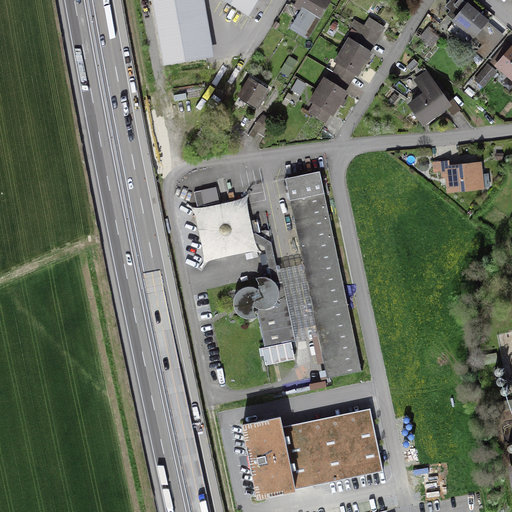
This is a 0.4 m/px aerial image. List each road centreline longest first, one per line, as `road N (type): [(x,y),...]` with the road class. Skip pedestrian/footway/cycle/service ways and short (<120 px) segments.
road 1 (motorway): [(205,511),(103,0)]
road 2 (motorway): [(74,0),(176,511)]
road 3 (residential): [(340,146),(194,164),(172,180),(169,207),(207,393)]
road 4 (residential): [(431,0),(340,146)]
road 5 (residential): [(511,130),(340,146)]
road 6 (track): [(207,393),(232,511)]
